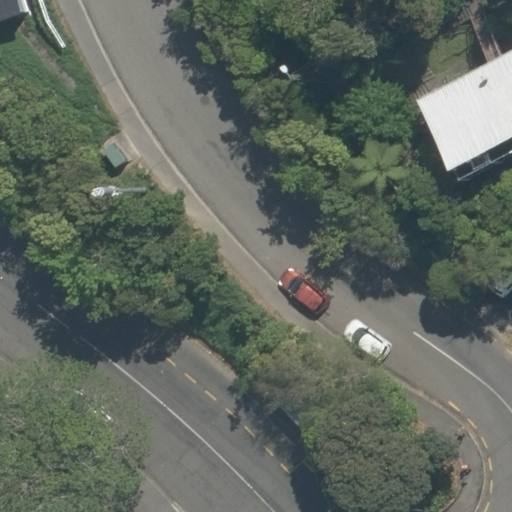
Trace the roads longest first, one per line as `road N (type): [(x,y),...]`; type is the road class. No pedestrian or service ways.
road 1 (residential): [(511,412),(371,302),(268,206),(206,130),(135,0)]
road 2 (tertiary): [(0,305),(146,426),(227,511)]
